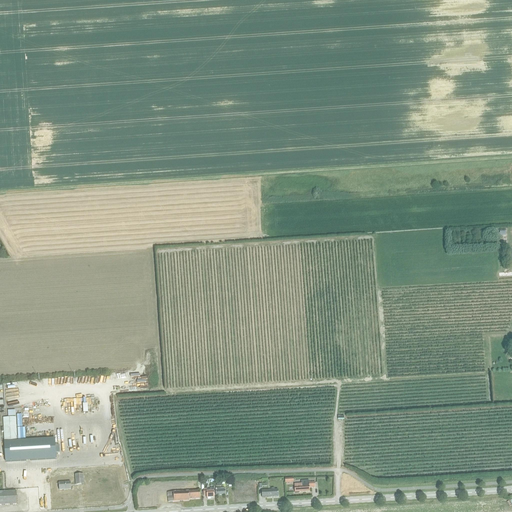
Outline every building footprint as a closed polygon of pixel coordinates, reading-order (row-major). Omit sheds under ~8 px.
[(17,439),(18,439),(18,438),(17,438),(15,418),(13,418),(13,417),(15,416),(15,410),(8,411),(8,417),(12,417),(12,418),(3,418),(4,428),(2,428),(2,432),(4,432),(4,441),(17,440),(17,439)] [(56,459),(55,439),(5,442),(6,462),(56,459)] [(83,475),(75,475),(76,485),(84,485),(83,475)] [(315,488),(315,483),(309,483),(309,481),(301,482),(302,484),(294,484),(295,493),(310,492),(309,488),(315,488)] [(271,488),(271,490),(262,491),(262,498),(278,497),(278,490),(274,490),(274,488),(271,488)] [(214,492),(214,489),(203,490),(203,496),(207,496),(207,499),(214,498),(213,492),(214,492)] [(200,499),(200,495),(200,491),(196,491),(196,490),(192,490),(192,491),(168,493),(168,502),(189,501),(189,500),(200,499)] [(0,505),(17,505),(16,492),(0,492),(0,505)] [(216,497),(217,505),(226,504),(226,496),(216,497)]
